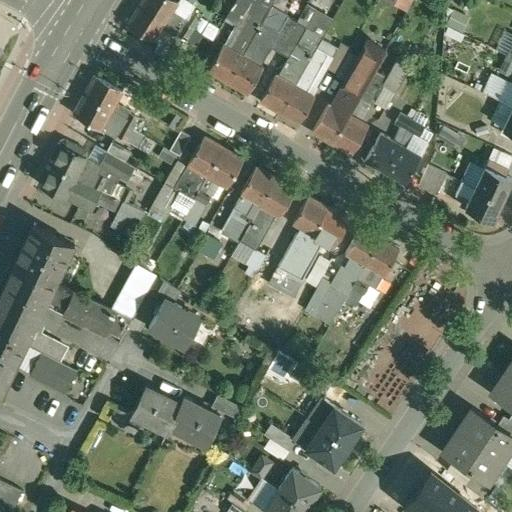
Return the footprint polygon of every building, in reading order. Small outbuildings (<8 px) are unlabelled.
[(176,2),(172,0),(143,0),(128,23),(153,39),(161,26),(170,13),(176,2)] [(255,0),(247,14),(243,12),(236,25),(225,43),(224,43),(209,70),(228,81),(261,22),(271,5),(262,0),(255,0)] [(236,0),(227,14),(225,19),(236,25),(243,12),(250,0),(236,0)] [(200,31),(191,27),(197,14),(187,10),(182,20),(176,33),(195,42),(200,31)] [(332,20),(315,10),(306,26),(323,35),(332,20)] [(182,20),(170,13),(161,26),(175,35),(176,33),(182,20)] [(297,21),(288,16),(278,32),(279,32),(271,47),(280,52),(297,21)] [(297,21),(280,52),(288,56),(278,74),(276,72),(260,100),(280,111),(317,47),(317,46),(323,35),(306,26),(297,21)] [(278,32),(261,22),(228,81),(247,92),(262,65),(261,64),(271,47),(279,32),(278,32)] [(336,106),(329,102),(313,130),(332,142),(374,68),(375,68),(386,49),(370,41),(345,83),(348,85),(336,106)] [(341,43),(327,67),(337,73),(351,48),(341,43)] [(317,47),(280,111),(299,123),(315,95),(307,91),(328,53),(317,47)] [(411,65),(399,58),(384,84),(396,91),(411,65)] [(374,68),(332,142),(352,153),(368,125),(362,121),(370,107),(368,106),(380,85),(379,85),(386,75),(375,68),(374,68)] [(123,90),(96,74),(85,94),(127,118),(123,123),(133,128),(139,117),(130,112),(130,111),(116,103),(123,90)] [(511,81),(510,81),(507,80),(498,100),(511,106),(511,81)] [(127,118),(85,94),(75,113),(102,129),(109,116),(123,123),(127,118)] [(511,107),(503,128),(511,132),(511,107)] [(394,140),(381,133),(366,160),(385,170),(401,143),(410,120),(399,114),(395,122),(399,125),(394,140)] [(420,154),(407,147),(413,132),(418,135),(422,127),(410,120),(401,143),(385,170),(405,181),(420,154)] [(133,128),(123,123),(117,134),(127,140),(133,129),(133,128)] [(191,136),(181,130),(170,149),(180,155),(191,136)] [(175,186),(174,187),(180,190),(194,198),(201,188),(209,175),(224,148),(204,136),(175,186)] [(99,164),(87,158),(88,157),(87,150),(67,140),(60,143),(59,143),(49,163),(123,199),(127,201),(133,190),(117,182),(120,176),(100,164),(99,164)] [(243,158),(224,148),(209,175),(214,178),(227,185),(243,158)] [(135,166),(108,150),(107,151),(107,150),(99,164),(100,164),(120,176),(127,180),(135,166)] [(123,199),(49,163),(39,184),(92,210),(96,201),(117,211),(123,199)] [(447,173),(429,164),(419,185),(438,194),(447,173)] [(511,180),(511,177),(485,165),(475,186),(503,199),(511,180)] [(276,178),(256,166),(241,193),(254,200),(261,204),(276,178)] [(209,175),(201,188),(207,192),(214,178),(209,175)] [(295,189),(276,178),(261,204),(252,218),(247,228),(240,240),(256,250),(277,215),(279,216),(295,189)] [(165,180),(149,208),(165,217),(180,190),(174,187),(175,186),(165,180)] [(475,186),(462,180),(456,194),(469,200),(475,186)] [(503,199),(475,186),(469,200),(466,207),(493,220),(503,199)] [(207,192),(201,188),(194,198),(206,205),(211,194),(207,192)] [(298,244),(292,241),(284,255),(296,262),(299,257),(328,208),(308,197),(293,223),(306,230),(298,244)] [(206,205),(194,198),(184,218),(195,224),(206,205)] [(127,201),(123,199),(117,211),(110,225),(132,235),(145,210),(127,201)] [(261,204),(254,200),(246,214),(252,218),(261,204)] [(328,208),(299,257),(310,264),(324,241),(331,245),(346,218),(328,208)] [(246,214),(241,211),(235,221),(247,228),(252,218),(246,214)] [(75,246),(33,226),(16,263),(56,282),(58,282),(75,246)] [(380,237),(360,226),(345,253),(357,260),(350,273),(357,277),(380,237)] [(288,235),(280,231),(269,250),(277,255),(288,235)] [(399,248),(380,237),(357,277),(363,280),(370,267),(384,275),(399,248)] [(265,256),(259,252),(257,257),(252,254),(246,264),(256,271),(265,256)] [(296,262),(284,255),(278,266),(290,273),(296,262)] [(310,264),(299,257),(296,262),(290,273),(301,279),(310,264)] [(157,275),(137,262),(125,285),(144,297),(157,275)] [(56,282),(16,263),(0,295),(0,328),(26,343),(48,298),(56,282)] [(350,273),(346,270),(341,279),(352,286),(357,277),(350,273)] [(169,283),(158,277),(148,293),(159,300),(169,283)] [(363,280),(357,277),(352,286),(362,292),(367,282),(363,280)] [(338,278),(325,299),(339,308),(352,286),(341,279),(338,278)] [(58,282),(56,282),(48,298),(66,307),(64,312),(106,331),(116,310),(112,308),(58,282)] [(181,290),(169,283),(159,300),(163,302),(165,297),(174,302),(181,290)] [(144,297),(125,285),(112,308),(116,310),(133,318),(144,297)] [(174,302),(165,297),(163,302),(149,326),(184,345),(200,317),(174,302)] [(133,318),(116,310),(106,331),(122,338),(133,318)] [(0,391),(26,343),(0,328),(0,391)] [(78,370),(47,354),(36,373),(67,391),(78,370)] [(511,373),(506,369),(491,391),(511,405),(511,373)] [(181,403),(146,385),(134,409),(147,416),(145,420),(167,431),(169,427),(181,403)] [(245,406),(219,394),(212,406),(237,419),(245,406)] [(218,414),(184,397),(181,403),(169,427),(191,438),(193,433),(205,440),(218,414)] [(364,424),(336,405),(321,427),(349,446),(364,424)] [(511,432),(498,423),(472,406),(457,428),(499,457),(511,437),(511,432)] [(511,419),(509,418),(504,414),(498,423),(511,432),(511,419)] [(275,424),(263,445),(286,458),(298,437),(275,424)] [(349,446),(321,427),(308,448),(336,466),(349,446)] [(499,457),(457,428),(443,450),(476,472),(486,478),(487,477),(499,457)] [(273,464),(264,458),(254,472),(263,478),(273,464)] [(462,489),(426,464),(420,465),(411,460),(394,486),(424,507),(420,511),(447,511),(448,510),(450,511),(480,511),(483,509),(462,490),(462,489)] [(322,486),(294,467),(280,489),(307,508),(322,486)] [(486,478),(476,472),(468,485),(488,500),(498,484),(487,477),(486,478)] [(22,490),(0,479),(0,505),(12,511),(22,490)] [(304,511),(307,508),(280,489),(266,509),(270,511),(304,511)]
